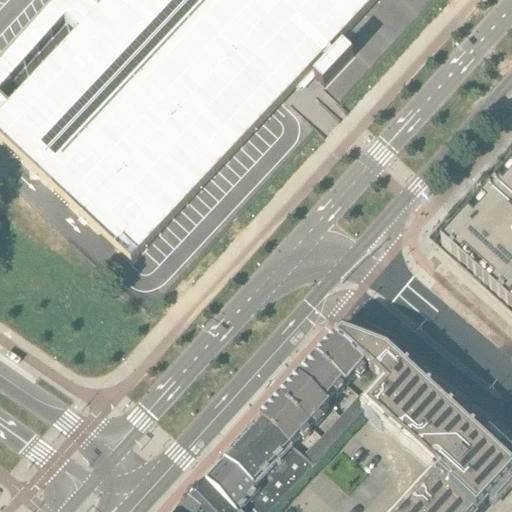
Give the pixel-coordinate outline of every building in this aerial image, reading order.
[(84,0),(62,0),(0,67),(0,142),(16,158),(62,201),(113,249),(132,266),(277,112),(283,105),(297,90),(299,91),(304,86),(303,84),(305,82),(306,81),(310,77),(314,81),(324,90),(353,59),(343,50),(339,46),(340,44),(381,0),(111,0),(99,14),(91,6),(87,2),(84,0)] [(511,170),(442,248),(511,311),(511,170)] [(365,369),(380,382),(389,390),(370,409),(370,410),(441,476),(408,511),(484,511),(511,482),(511,464),(390,352),(342,334),(336,341),(365,369)] [(317,362),(347,388),(347,389),(365,369),(336,341),(317,362)] [(299,382),(328,409),(347,388),(317,362),(299,382)] [(280,403),(310,429),(328,409),(299,382),(280,403)] [(389,390),(380,382),(362,401),(370,409),(389,390)] [(359,399),(340,420),(351,429),(363,415),(370,410),(370,409),(362,401),(359,399)] [(291,450),(310,429),(280,403),(262,423),(291,450)] [(340,420),(321,440),(333,450),(351,429),(340,420)] [(291,450),(262,423),(243,444),(295,491),(314,470),(303,460),(291,450)] [(321,440),(303,460),(314,470),(333,450),(321,440)] [(275,511),(295,491),(243,444),(225,464),(226,465),(212,481),(207,486),(231,511),(275,511)] [(231,511),(207,486),(206,485),(180,511),(231,511)]
